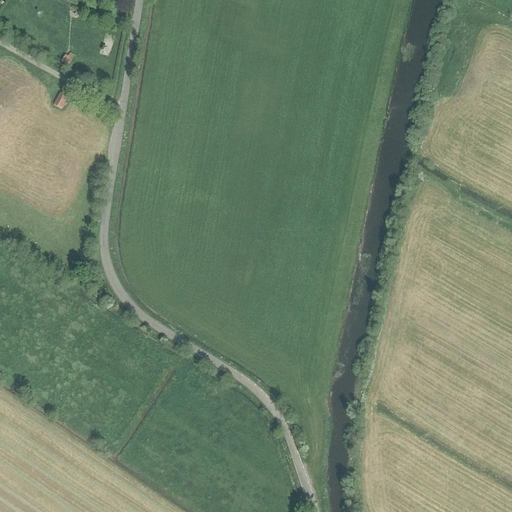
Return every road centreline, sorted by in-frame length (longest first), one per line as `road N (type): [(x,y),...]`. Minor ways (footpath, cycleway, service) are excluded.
road 1 (unclassified): [(315,511),(273,408),(136,312),(109,273),(103,228),(139,0)]
road 2 (track): [(0,43),(121,112)]
